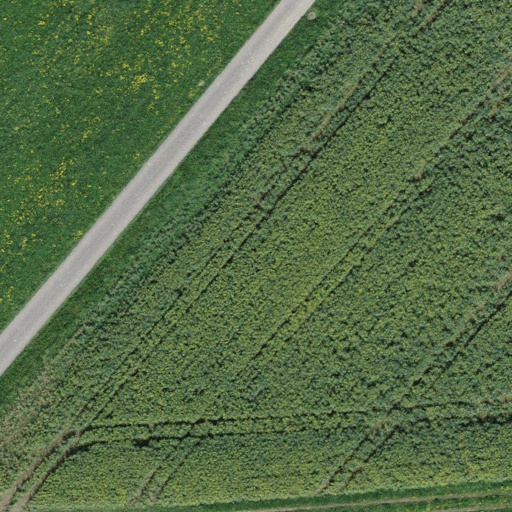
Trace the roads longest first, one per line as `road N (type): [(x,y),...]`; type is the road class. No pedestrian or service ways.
road 1 (unclassified): [(296,0),(0,354)]
road 2 (track): [(306,511),(511,494)]
